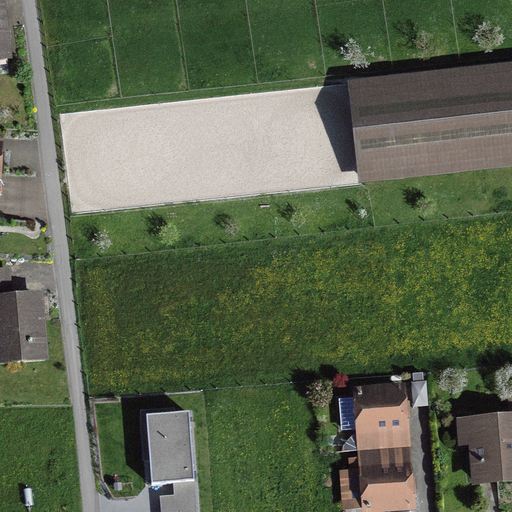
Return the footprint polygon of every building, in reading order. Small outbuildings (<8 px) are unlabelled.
[(0,0),(0,61),(13,60),(5,0),(0,0)] [(511,163),(511,71),(352,90),(361,180),(511,163)] [(0,359),(45,356),(39,293),(12,296),(10,272),(0,272),(0,359)] [(400,390),(355,394),(359,436),(404,433),(402,409),(400,390)] [(186,483),(194,482),(189,415),(146,418),(151,485),(186,483)] [(511,422),(471,426),(475,483),(511,480),(511,422)] [(360,452),(364,511),(409,508),(408,486),(406,466),(384,467),(383,451),(360,452)] [(197,511),(196,496),(161,498),(162,511),(197,511)]
